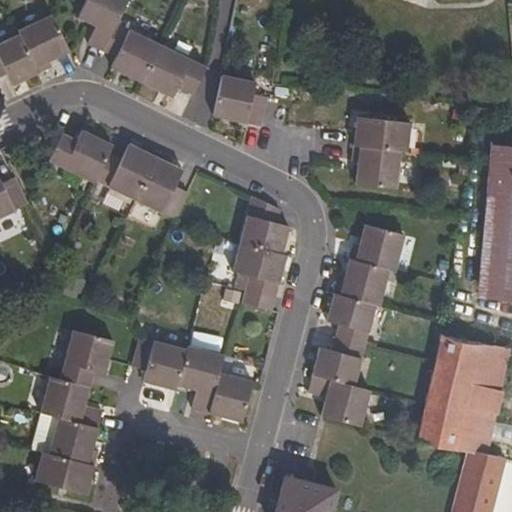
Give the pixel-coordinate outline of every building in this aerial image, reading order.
[(173,97),(179,87),(192,93),(205,66),(117,23),(127,0),(86,0),(79,17),(96,27),(88,43),(117,57),(112,67),(173,97)] [(50,61),(70,50),(51,16),(17,32),(19,35),(0,44),(0,76),(6,74),(12,86),(52,67),(50,61)] [(212,116),(260,127),(266,97),(254,94),(256,83),(222,75),(212,116)] [(352,161),(357,162),(355,185),(396,189),(400,151),(407,152),(409,121),(358,117),(352,161)] [(174,218),(187,191),(176,185),(182,169),(128,142),(121,159),(108,152),(112,144),(82,129),(77,141),(62,134),(50,160),(93,182),(95,179),(174,218)] [(482,272),(511,274),(511,147),(491,146),(482,272)] [(2,183),(15,209),(27,204),(14,177),(2,183)] [(0,216),(15,209),(2,183),(0,179),(0,216)] [(289,226),(277,223),(280,208),(253,195),(233,271),(249,276),(242,302),(271,310),(287,256),(281,254),(289,226)] [(307,392),(326,398),(321,416),(360,426),(370,390),(353,386),(375,305),(379,306),(389,271),(395,271),(404,235),(365,225),(359,245),(354,243),(343,280),(338,279),(327,320),(340,324),(333,351),(319,347),(307,392)] [(93,449),(103,410),(85,405),(94,371),(103,374),(112,339),(74,329),(60,379),(50,377),(41,412),(59,417),(49,452),(42,451),(35,480),(86,494),(98,451),(93,449)] [(511,352),(443,334),(416,441),(468,454),(452,511),(488,511),(501,463),(483,458),(511,352)] [(139,337),(132,366),(145,371),(153,341),(139,337)] [(189,345),(187,350),(153,341),(145,371),(143,381),(176,390),(177,385),(196,391),(192,408),(241,421),(252,382),(219,373),(223,354),(189,345)] [(275,511),(330,511),(336,490),(304,480),(285,476),(275,511)]
